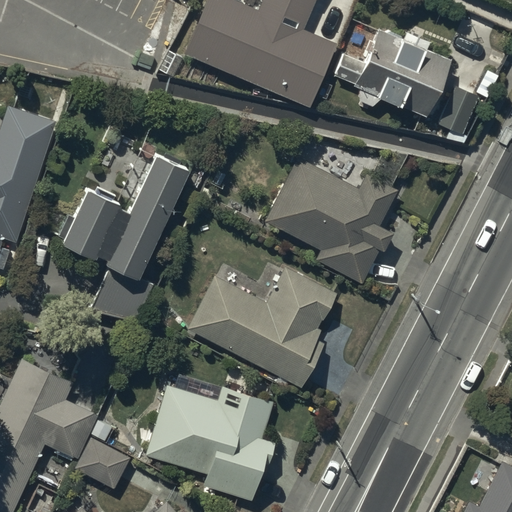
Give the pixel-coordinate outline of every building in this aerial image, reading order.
[(305,0),(261,0),(257,9),(236,0),(201,0),(182,44),(307,98),(331,41),(295,25),(305,0)] [(335,54),(330,67),(355,78),(356,94),(372,100),(384,90),(422,106),(447,48),(418,36),(419,34),(396,24),(395,27),(374,19),(356,63),(335,54)] [(475,92),(452,82),(436,118),(459,128),(475,92)] [(0,229),(13,234),(50,118),(5,103),(0,118),(0,229)] [(184,164),(153,149),(126,205),(83,184),(58,236),(107,259),(132,271),(184,164)] [(357,187),(296,155),(265,215),(321,244),(316,254),(359,277),(385,228),(373,221),(392,185),(365,171),(357,187)] [(132,271),(107,259),(87,305),(134,313),(151,280),(132,271)] [(330,290),(284,266),(265,301),(211,273),(185,324),(299,382),(321,339),(308,332),(330,290)] [(69,378),(20,355),(0,395),(0,511),(7,511),(42,438),(74,453),(84,433),(95,410),(61,394),(69,378)] [(269,397),(222,383),(217,399),(165,383),(146,448),(207,467),(203,479),(249,493),(259,460),(264,462),(271,438),(258,434),(269,397)] [(127,452),(84,433),(74,453),(70,463),(112,483),(127,452)] [(511,511),(511,465),(500,459),(476,505),(466,500),(459,511),(511,511)] [(175,511),(164,497),(145,511),(87,511),(80,503),(68,511),(175,511)]
